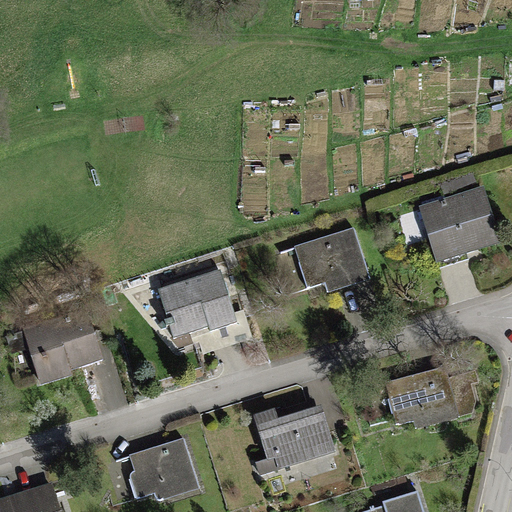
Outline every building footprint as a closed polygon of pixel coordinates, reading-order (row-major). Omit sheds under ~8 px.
[(493,188),(425,206),(440,265),(509,247),(493,188)] [(359,234),(295,253),(312,308),(376,289),(359,234)] [(228,268),(153,291),(172,349),(247,326),(228,268)] [(97,318),(35,337),(52,390),(114,370),(97,318)] [(465,365),(391,387),(408,443),(482,421),(465,365)] [(329,398),(257,418),(277,488),(348,469),(329,398)] [(191,442),(131,460),(146,508),(206,491),(191,442)] [(433,511),(423,478),(362,496),(366,511),(433,511)] [(66,511),(57,482),(0,500),(3,511),(66,511)]
